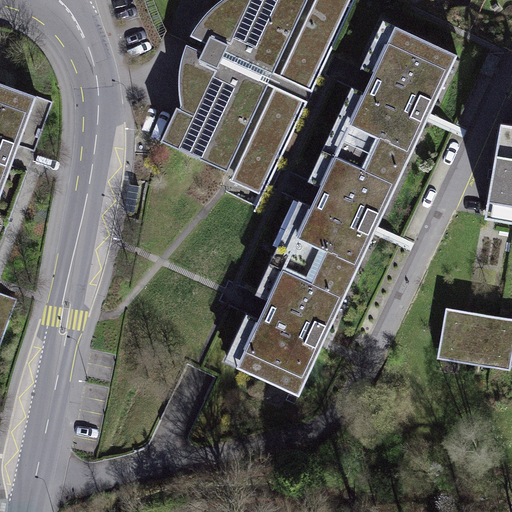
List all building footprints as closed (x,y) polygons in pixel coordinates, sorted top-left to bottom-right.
[(357,7),(338,0),(231,0),(212,11),(190,42),(185,53),(178,77),(179,109),(159,147),(269,200),(357,7)] [(459,61),(392,31),(339,145),(406,175),(431,121),(459,61)] [(0,199),(1,200),(18,154),(36,102),(0,89),(0,199)] [(511,131),(506,131),(492,225),(511,227),(511,131)] [(406,175),(339,145),(286,259),(353,289),(378,234),(406,175)] [(140,187),(129,185),(125,211),(136,213),(140,187)] [(353,289),(286,259),(233,373),(300,403),(327,345),(353,289)] [(511,323),(448,314),(440,363),(511,373),(511,323)]
